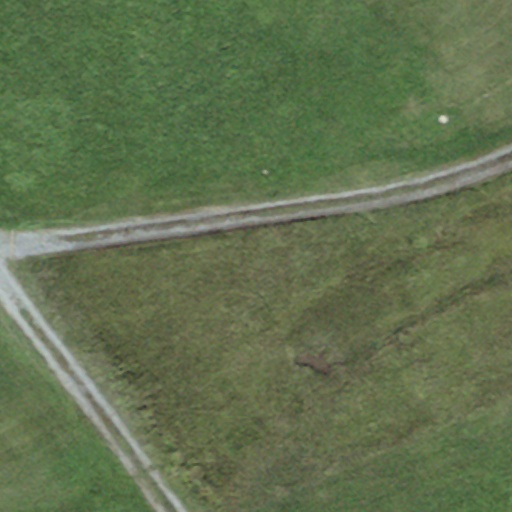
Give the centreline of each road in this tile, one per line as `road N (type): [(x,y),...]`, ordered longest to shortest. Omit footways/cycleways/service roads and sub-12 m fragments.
road 1 (track): [(0,260),(111,236),(407,197),(511,162)]
road 2 (track): [(0,277),(172,511)]
